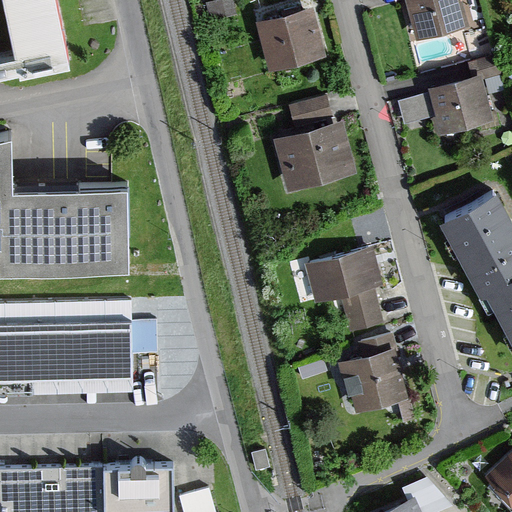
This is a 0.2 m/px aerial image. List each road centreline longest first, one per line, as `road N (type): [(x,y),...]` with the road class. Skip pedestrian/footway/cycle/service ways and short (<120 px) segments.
road 1 (residential): [(347,0),(462,427),(343,490)]
road 2 (residential): [(125,0),(252,511)]
